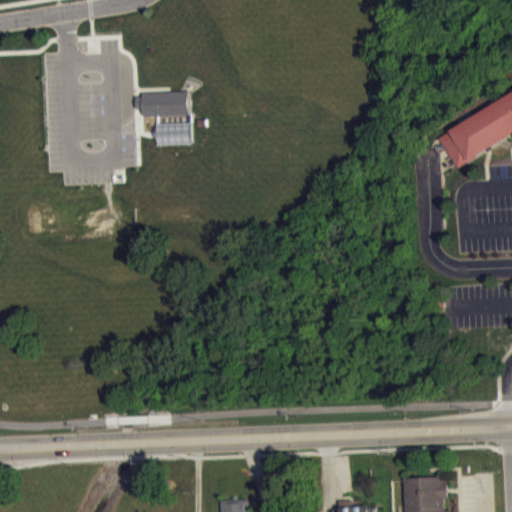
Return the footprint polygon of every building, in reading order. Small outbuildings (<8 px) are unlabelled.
[(511,92),(441,136),(459,166),(488,149),(511,134),(511,92)] [(193,97),(147,99),(148,123),(194,121),(193,97)] [(196,150),(196,129),(161,130),(161,151),(196,150)] [(407,476),(408,511),(452,511),(452,509),(447,509),(447,498),(451,498),(450,488),(450,480),(446,480),(445,475),(416,476),(407,476)] [(222,499),(222,511),(250,511),(250,498),(222,499)] [(339,508),(339,511),(382,511),(382,506),(373,506),(373,504),(362,504),(362,502),(344,502),(344,507),(339,507),(339,508)]
